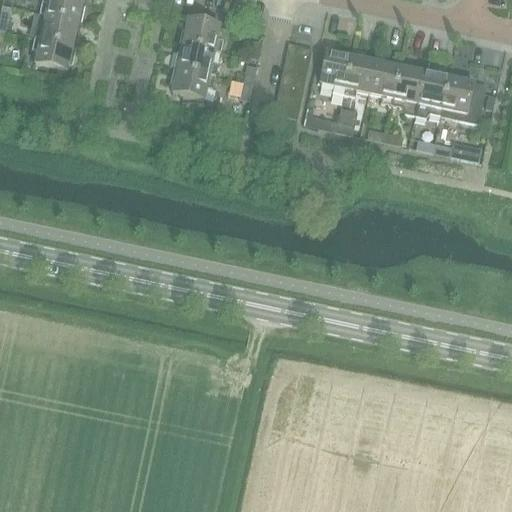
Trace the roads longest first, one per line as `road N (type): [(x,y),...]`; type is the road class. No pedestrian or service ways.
road 1 (primary): [(511,359),(0,251)]
road 2 (residential): [(346,0),(511,35)]
